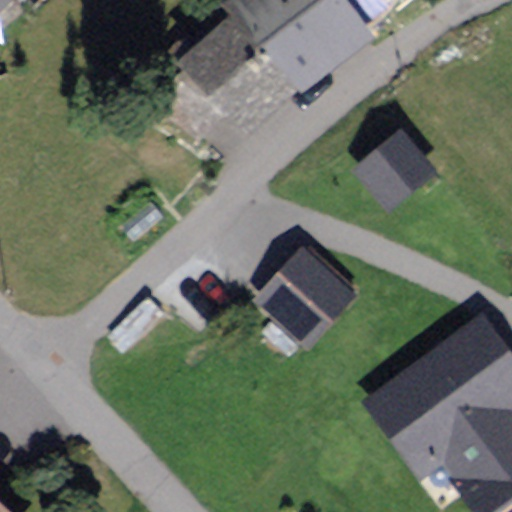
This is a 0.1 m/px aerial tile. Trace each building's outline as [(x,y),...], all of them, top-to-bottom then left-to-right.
[(325,0),(230,0),(214,13),(286,103),(360,44),(325,0)] [(370,0),(346,0),(356,12),(370,0)] [(216,22),(166,68),(237,145),(286,103),(216,22)] [(400,122),(354,165),(392,206),(438,163),(400,122)] [(255,299),(305,342),(348,292),(298,249),(255,299)] [(467,489),(484,511),(511,511),(511,421),(498,403),(511,392),(511,370),(481,328),(376,407),(418,463),(442,445),(471,485),(467,489)]
